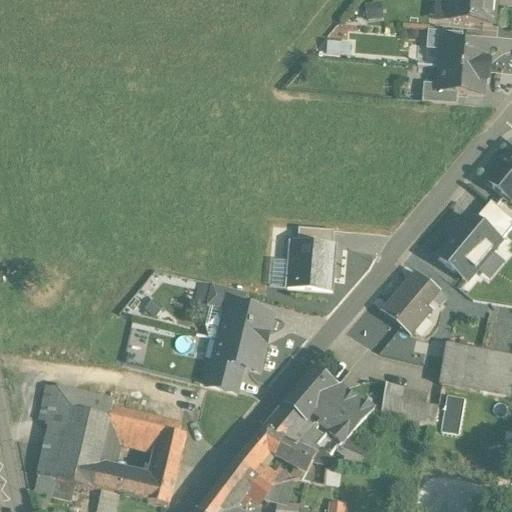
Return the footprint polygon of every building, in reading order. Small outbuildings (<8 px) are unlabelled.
[(446,0),(446,6),(451,7),(449,24),(492,27),(494,8),(490,8),(490,0),(446,0)] [(462,37),(427,34),(426,52),(442,54),(442,47),(461,48),(462,37)] [(461,48),(442,47),(442,54),(441,71),(488,75),(489,68),(484,63),(485,50),(461,48)] [(488,75),(441,71),(439,88),(438,95),(457,96),(481,98),(482,86),(488,81),(488,75)] [(439,88),(423,86),(421,105),(456,108),(457,96),(438,95),(439,88)] [(511,154),(511,155),(485,186),(505,203),(511,194),(511,154)] [(460,216),(472,222),(484,201),(466,191),(457,205),(464,209),(460,216)] [(511,224),(490,206),(474,224),(499,245),(511,230),(511,224)] [(470,229),(450,231),(451,247),(439,262),(453,274),(454,272),(467,283),(499,245),(474,224),(470,229)] [(299,233),(298,248),(333,251),(334,235),(299,233)] [(298,248),(290,248),(287,292),(330,295),(333,251),(298,248)] [(382,318),(409,340),(431,313),(427,310),(432,304),(440,310),(446,302),(416,277),(382,318)] [(247,299),(211,290),(207,309),(225,314),(226,308),(243,313),(247,299)] [(243,313),(226,308),(225,314),(218,342),(262,353),(271,319),(243,313)] [(262,353),(218,342),(210,374),(236,380),(238,370),(257,374),(262,353)] [(511,358),(498,356),(447,346),(440,390),(511,402),(511,358)] [(314,371),(283,408),(303,424),(305,425),(319,409),(320,409),(321,409),(323,406),(316,401),(329,383),(314,371)] [(236,380),(210,374),(206,389),(232,395),(236,380)] [(329,383),(316,401),(323,406),(337,389),(329,383)] [(27,424),(48,429),(56,391),(35,387),(27,424)] [(338,390),(337,389),(323,406),(321,409),(328,414),(318,427),(330,435),(328,437),(335,444),(341,450),(373,415),(338,390)] [(427,400),(387,389),(385,396),(397,400),(425,407),(427,400)] [(56,391),(48,429),(67,434),(71,414),(110,423),(112,413),(110,413),(111,407),(56,391)] [(397,400),(385,396),(381,417),(393,420),(397,400)] [(441,434),(458,436),(464,401),(446,398),(441,434)] [(425,407),(397,400),(393,420),(421,428),(425,407)] [(500,408),(490,406),(487,423),(497,425),(500,408)] [(303,424),(283,408),(264,431),(286,444),(296,432),(303,424)] [(181,429),(112,413),(110,423),(105,444),(157,458),(154,472),(176,477),(184,440),(179,439),(181,429)] [(110,423),(71,414),(67,434),(55,484),(73,488),(93,493),(98,472),(105,444),(110,423)] [(32,495),(51,500),(55,484),(67,434),(48,429),(32,495)] [(286,444),(264,431),(253,445),(268,453),(290,465),(307,474),(312,466),(317,457),(301,450),(286,444)] [(311,439),(296,432),(286,444),(301,450),(311,439)] [(311,439),(301,450),(317,457),(319,453),(317,450),(321,445),(311,439)] [(332,447),(325,440),(324,441),(324,442),(321,445),(317,450),(319,453),(329,461),(336,453),(337,454),(341,450),(335,444),(332,447)] [(253,445),(235,466),(252,476),(268,453),(253,445)] [(317,457),(312,466),(324,469),(329,461),(319,453),(317,457)] [(307,474),(290,465),(287,470),(305,479),(307,474)] [(235,466),(205,505),(223,511),(224,509),(231,511),(235,511),(247,496),(258,504),(263,498),(269,490),(256,482),(258,480),(252,476),(235,466)] [(305,479),(287,470),(281,479),(273,481),(275,488),(295,484),(301,485),(305,479)] [(176,477),(154,472),(152,484),(98,472),(94,491),(147,504),(147,506),(168,511),(176,477)] [(270,480),(264,476),(261,483),(267,486),(270,480)] [(69,504),(73,488),(55,484),(51,500),(69,504)] [(350,490),(335,489),(334,506),(349,507),(350,490)]
